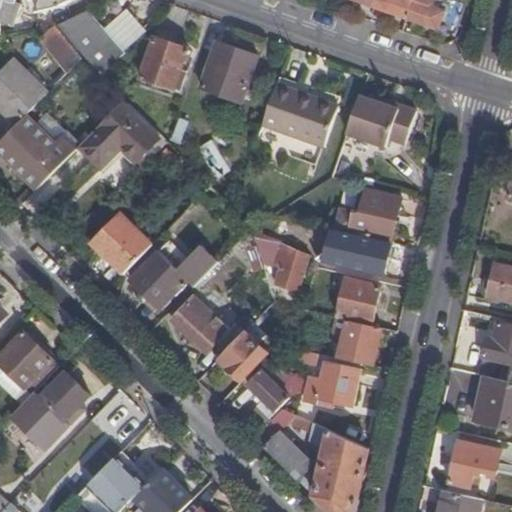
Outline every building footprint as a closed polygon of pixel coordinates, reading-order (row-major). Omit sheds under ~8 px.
[(0,0),(0,11),(4,0),(15,3),(16,0),(0,0)] [(43,0),(39,12),(49,10),(56,10),(75,0),(43,0)] [(377,0),(375,7),(407,19),(414,0),(377,0)] [(414,0),(407,19),(457,36),(463,18),(447,12),(451,0),(414,0)] [(451,0),(447,12),(463,18),(468,3),(460,0),(459,0),(451,0)] [(105,30),(90,10),(61,32),(62,33),(62,34),(81,60),(99,77),(124,54),(105,30)] [(127,14),(105,30),(124,54),(144,35),(127,14)] [(61,32),(56,25),(51,26),(44,33),(48,38),(62,33),(61,32)] [(62,34),(62,33),(48,38),(76,65),(81,60),(62,34)] [(153,39),(140,79),(175,90),(188,50),(153,39)] [(255,58),(216,45),(201,89),(240,102),(255,58)] [(10,63),(0,73),(0,107),(17,125),(21,121),(27,114),(47,94),(13,60),(10,63)] [(339,107),(278,86),(263,127),(325,149),(339,107)] [(397,111),(360,98),(347,136),(384,149),(387,141),(406,147),(416,114),(398,108),(397,111)] [(147,148),(159,135),(124,101),(81,144),(79,146),(93,160),(103,149),(111,156),(121,146),(136,160),(147,148)] [(27,114),(21,121),(17,125),(0,142),(0,153),(38,189),(79,146),(81,144),(67,131),(55,142),(27,114)] [(155,155),(166,143),(159,135),(147,148),(155,155)] [(198,150),(220,178),(233,168),(212,139),(198,150)] [(103,149),(93,160),(101,167),(111,156),(103,149)] [(165,150),(153,162),(163,172),(175,160),(165,150)] [(32,194),(28,190),(16,204),(20,207),(32,194)] [(337,230),(355,235),(391,244),(402,200),(367,192),(361,214),(342,210),(337,230)] [(124,275),(152,245),(121,216),(93,244),(124,275)] [(267,238),(253,229),(259,249),(263,259),(270,259),(267,238)] [(388,262),(392,244),(391,244),(355,235),(351,254),(357,255),(355,265),(378,271),(380,260),(388,262)] [(177,271),(189,260),(171,242),(161,252),(162,253),(161,254),(177,271)] [(195,287),(220,261),(203,245),(189,260),(177,271),(161,254),(160,253),(131,281),(160,310),(188,280),(195,287)] [(307,263),(282,248),(276,268),(282,270),(276,287),(298,294),(307,263)] [(263,259),(259,249),(249,251),(255,272),(266,269),(263,259)] [(511,268),(495,264),(488,297),(511,302),(511,268)] [(337,317),(374,325),(382,289),(345,280),(337,317)] [(191,302),(172,322),(208,354),(216,345),(222,339),(230,330),(218,318),(210,326),(193,311),(196,307),(191,302)] [(318,306),(308,304),(306,312),(316,314),(318,306)] [(373,369),(382,329),(374,327),(336,319),(316,314),(306,312),(278,306),(287,336),(292,350),(299,351),(304,328),(344,337),(339,361),(373,369)] [(488,340),(480,375),(487,377),(511,382),(511,327),(498,324),(495,341),(488,340)] [(225,354),(245,334),(235,325),(231,330),(223,339),(222,339),(216,345),(225,354)] [(60,367),(64,364),(28,329),(25,331),(60,367)] [(35,393),(60,367),(25,331),(0,356),(0,382),(23,406),(35,393)] [(220,359),(244,382),(270,355),(246,332),(245,334),(225,354),(220,359)] [(248,385),(264,400),(258,406),(271,418),(290,398),(282,390),(288,382),(268,363),(248,385)] [(305,403),(328,408),(329,403),(335,404),(353,408),(361,371),(325,364),(322,382),(310,379),(305,403)] [(89,395),(66,373),(42,398),(41,398),(35,393),(23,406),(13,416),(48,449),(71,426),(83,413),(78,408),(81,405),(89,395)] [(511,382),(487,377),(476,419),(511,428),(511,382)] [(81,405),(78,408),(83,413),(86,409),(81,405)] [(356,511),(370,450),(344,438),(308,422),(282,410),(255,438),(308,490),(313,463),(280,432),(289,424),(312,433),(310,440),(320,445),(321,441),(327,443),(323,461),(318,459),(317,466),(322,466),(315,498),(329,511),(356,511)] [(468,487),(472,488),(475,475),(481,477),(482,472),(487,473),(486,477),(496,479),(497,475),(503,452),(480,446),(482,438),(463,434),(461,441),(460,441),(450,482),(468,487)] [(142,479),(115,454),(90,481),(86,485),(77,493),(75,496),(92,511),(120,511),(146,484),(142,479)] [(86,485),(90,481),(78,469),(66,482),(77,493),(86,485)] [(183,511),(194,501),(162,469),(146,484),(149,487),(136,500),(148,511),(183,511)] [(480,511),(483,500),(446,491),(443,506),(440,506),(439,511),(480,511)] [(0,494),(0,511),(2,511),(10,504),(0,494)] [(20,511),(11,503),(10,504),(2,511),(20,511)]
